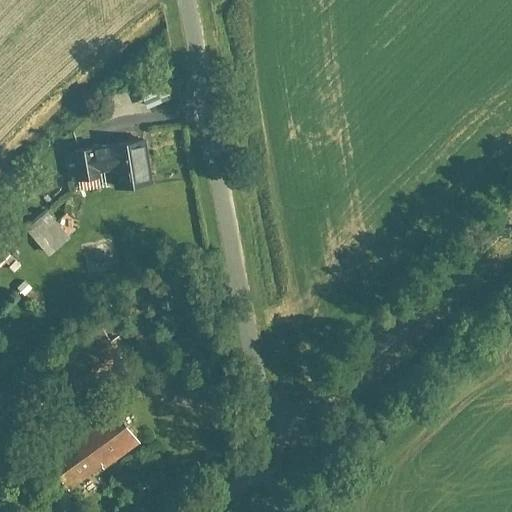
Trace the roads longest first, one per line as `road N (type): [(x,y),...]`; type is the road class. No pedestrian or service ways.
road 1 (unclassified): [(266,428),(190,0)]
road 2 (unclassified): [(266,428),(511,217)]
road 3 (unclassified): [(177,511),(266,428)]
